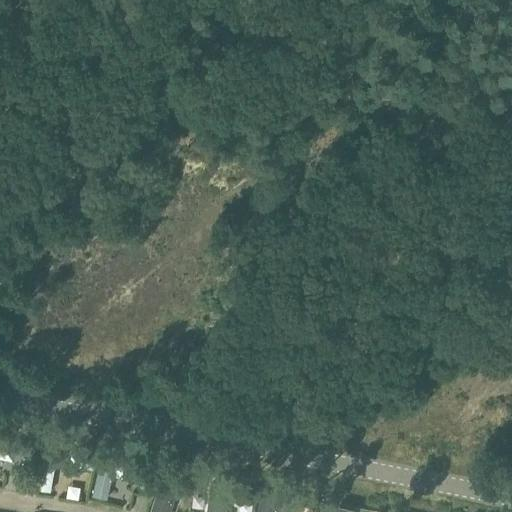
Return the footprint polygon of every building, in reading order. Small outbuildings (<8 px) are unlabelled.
[(0,456),(13,459),(16,442),(0,438),(0,456)] [(59,455),(57,455),(58,450),(44,447),(36,487),(51,489),(55,465),(57,466),(60,465),(62,457),(59,455)] [(93,469),(97,455),(86,453),(83,466),(93,469)] [(107,497),(115,463),(102,460),(94,494),(107,497)] [(168,511),(182,474),(165,469),(150,511),(168,511)] [(195,486),(205,488),(206,477),(196,476),(195,486)] [(224,511),(226,501),(230,502),(232,492),(228,491),(229,482),(211,480),(206,511),(224,511)] [(151,483),(141,481),(139,488),(149,490),(151,483)] [(258,487),(248,485),(247,491),(250,496),(256,497),(258,487)] [(275,511),(279,492),(262,489),(258,511),(275,511)] [(322,511),(324,502),(315,500),(313,511),(322,511)] [(337,502),(334,511),(351,511),(353,505),(337,502)]
